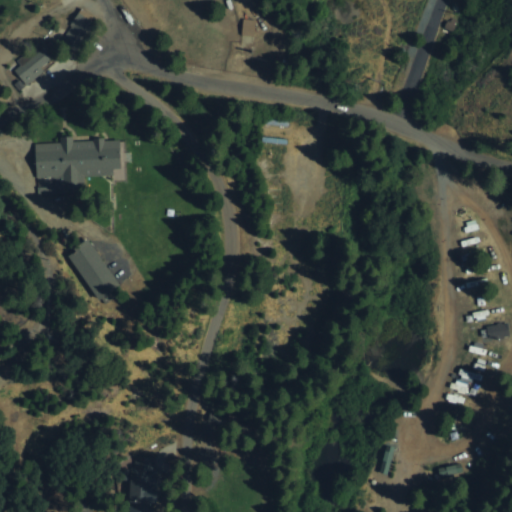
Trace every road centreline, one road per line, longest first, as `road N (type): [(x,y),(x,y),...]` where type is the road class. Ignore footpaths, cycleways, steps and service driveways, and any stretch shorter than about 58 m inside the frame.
road 1 (residential): [(0,117),(85,72),(122,62),(371,113),(511,166)]
road 2 (residential): [(181,511),(188,409),(209,352),(230,232),(223,194),(189,138),(139,89),(100,67)]
road 3 (residential): [(0,166),(40,239),(48,292),(26,336),(0,349)]
